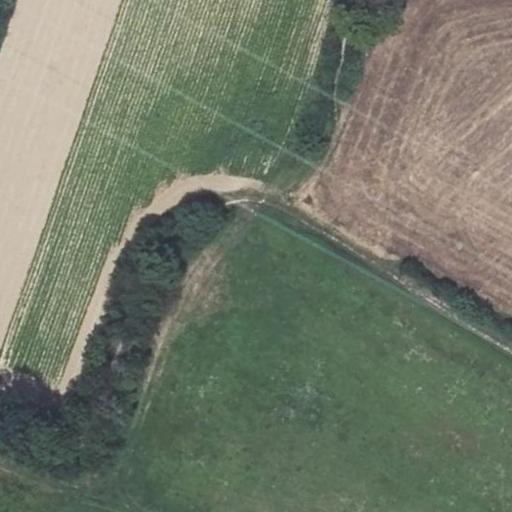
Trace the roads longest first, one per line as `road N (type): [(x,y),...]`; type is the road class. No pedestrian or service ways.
road 1 (track): [(266,204),(197,212),(176,237),(155,268),(109,402),(81,444),(62,452)]
road 2 (track): [(511,351),(266,204)]
